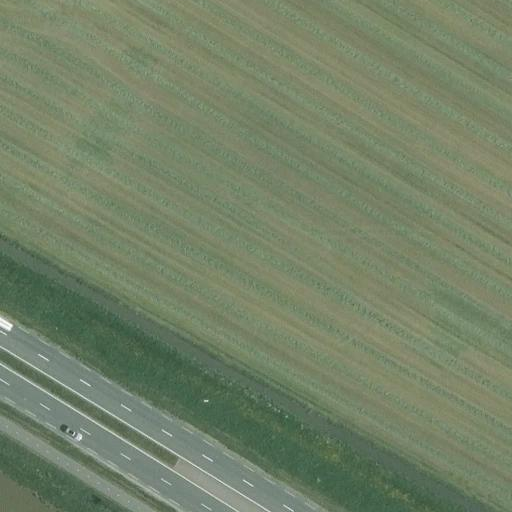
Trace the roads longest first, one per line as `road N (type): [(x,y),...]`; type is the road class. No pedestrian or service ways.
road 1 (primary): [(292,511),(0,332)]
road 2 (primary): [(0,380),(212,511)]
